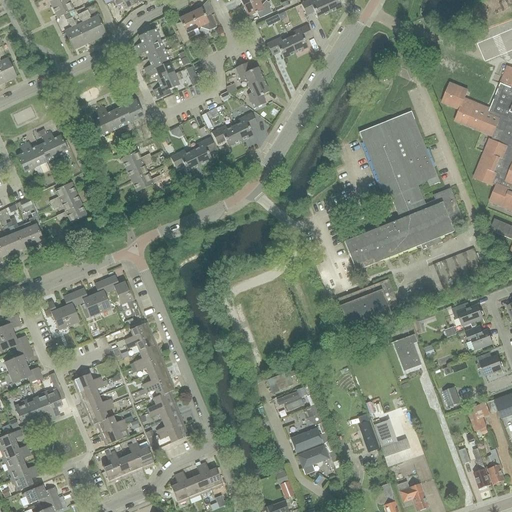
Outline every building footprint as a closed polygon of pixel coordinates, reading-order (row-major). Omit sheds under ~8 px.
[(78,0),(67,0),(52,7),(57,18),(64,15),(69,12),(73,11),(74,10),(70,4),(78,0)] [(144,1),(142,0),(117,0),(114,1),(116,6),(124,2),(127,9),(144,1)] [(272,13),(270,7),(271,7),(269,2),(268,2),(266,1),(262,6),(258,0),(256,0),(243,6),(248,17),(257,13),(260,19),(272,13)] [(330,13),(323,0),(318,0),(316,1),(315,0),(309,0),(301,4),(307,16),(315,12),(318,19),(330,13)] [(339,1),(340,0),(323,0),(330,13),(342,8),(339,1)] [(201,8),(190,14),(197,29),(200,27),(209,31),(211,30),(217,27),(211,14),(205,17),(201,8)] [(88,11),(83,13),(96,40),(107,35),(98,16),(91,19),(89,17),(90,16),(88,11)] [(96,40),(83,13),(78,15),(81,21),(82,21),(83,23),(76,26),(72,18),(85,45),(96,40)] [(197,29),(190,14),(179,19),(183,28),(178,30),(184,43),(190,40),(187,34),(197,29)] [(85,45),(72,18),(67,20),(70,26),(71,26),(72,28),(65,31),(74,50),(85,45)] [(272,18),(265,21),(268,26),(275,23),(272,18)] [(305,41),(313,37),(307,26),(294,32),(296,35),(289,39),(296,54),(308,48),(305,41)] [(135,46),(137,51),(160,41),(156,30),(139,37),(142,43),(135,46)] [(296,54),(289,39),(282,42),(280,38),(267,44),(273,56),(280,52),(284,59),(296,54)] [(165,52),(160,41),(137,51),(139,56),(146,53),(149,59),(165,52)] [(170,63),(165,52),(149,59),(151,66),(144,69),(146,73),(170,63)] [(186,57),(181,59),(184,65),(189,63),(186,57)] [(0,58),(0,69),(6,82),(17,77),(8,58),(1,62),(0,59),(0,58),(0,59),(0,58)] [(174,74),(170,63),(146,73),(148,78),(155,75),(158,81),(174,74)] [(245,80),(248,87),(264,80),(258,68),(251,71),(247,63),(236,69),(242,82),(245,80)] [(161,88),(154,91),(158,100),(172,94),(170,89),(179,85),(177,81),(182,79),(179,72),(174,74),(158,81),(161,88)] [(198,77),(191,80),(194,86),(198,85),(200,84),(200,83),(198,77)] [(262,95),(269,92),(264,80),(248,87),(252,94),(248,95),(254,109),(266,103),(262,95)] [(126,97),(122,99),(133,122),(144,117),(136,101),(129,104),(126,97)] [(133,122),(122,99),(117,101),(120,108),(114,111),(122,127),(133,122)] [(122,127),(114,111),(108,114),(104,107),(100,109),(111,132),(122,127)] [(111,132),(100,109),(95,111),(99,118),(92,121),(100,138),(111,132)] [(356,271),(384,260),(388,258),(421,245),(423,250),(432,246),(441,242),(439,238),(454,232),(451,227),(463,222),(450,189),(433,196),(435,200),(425,204),(418,186),(421,184),(428,182),(430,187),(440,183),(438,178),(411,112),(359,133),(380,184),(385,199),(391,197),(400,220),(344,242),(356,271)] [(250,129),(257,125),(252,113),(239,120),(240,123),(234,127),(241,142),(253,136),(250,129)] [(206,114),(202,116),(208,130),(213,128),(206,114)] [(179,126),(170,131),(172,135),(179,138),(183,135),(179,126)] [(241,142),(234,127),(227,130),(225,126),(212,133),(218,144),(226,141),(229,147),(241,142)] [(51,132),(46,135),(57,158),(68,152),(61,136),(54,139),(51,132)] [(57,158),(46,135),(42,137),(45,144),(39,147),(46,163),(57,158)] [(208,154),(216,150),(210,138),(197,145),(199,148),(192,151),(200,166),(212,160),(208,154)] [(46,163),(39,147),(32,150),(29,143),(25,145),(36,168),(46,163)] [(36,168),(25,145),(20,147),(23,154),(17,157),(25,173),(36,168)] [(200,166),(192,151),(186,155),(184,151),(171,157),(177,169),(184,165),(188,172),(200,166)] [(127,170),(151,159),(150,154),(141,159),(138,152),(121,159),(127,170)] [(154,163),(151,159),(127,170),(132,181),(148,174),(145,167),(154,163)] [(137,192),(162,180),(160,176),(151,180),(148,174),(132,181),(137,192)] [(52,206),(77,194),(71,183),(55,191),(58,198),(50,202),(52,206)] [(82,205),(77,194),(52,206),(54,210),(62,206),(65,212),(66,213),(82,205)] [(29,199),(20,202),(23,209),(32,205),(29,199)] [(87,216),(82,205),(66,213),(65,212),(57,216),(59,220),(68,216),(71,224),(87,216)] [(35,213),(32,214),(33,218),(35,222),(36,225),(40,224),(35,213)] [(15,218),(11,220),(13,226),(22,249),(28,246),(30,249),(32,248),(34,248),(32,243),(24,225),(18,227),(17,224),(15,218)] [(30,222),(24,225),(32,243),(34,248),(38,246),(36,243),(43,241),(36,225),(35,222),(33,218),(32,218),(29,220),(30,222)] [(22,249),(13,226),(9,228),(12,235),(6,237),(14,256),(18,254),(16,251),(22,249)] [(0,251),(3,257),(8,255),(10,257),(14,256),(6,237),(0,240),(0,239),(0,251)] [(471,249),(427,267),(437,290),(480,273),(471,249)] [(115,276),(105,280),(110,292),(115,290),(121,305),(132,301),(124,283),(118,285),(115,276)] [(104,294),(110,292),(105,280),(95,284),(98,294),(93,296),(100,314),(110,310),(104,294)] [(388,280),(351,294),(337,299),(339,306),(348,330),(400,310),(388,280)] [(100,314),(93,296),(87,298),(83,289),(73,293),(78,305),(84,303),(90,318),(100,314)] [(73,307),(78,305),(73,293),(63,297),(67,306),(61,309),(69,327),(79,322),(73,307)] [(69,327),(61,309),(56,311),(52,302),(42,306),(47,318),(52,316),(58,331),(69,327)] [(483,318),(478,306),(470,309),(468,303),(451,310),(456,320),(459,319),(462,326),(483,318)] [(419,334),(424,332),(420,324),(435,318),(433,314),(414,321),(419,334)] [(0,340),(14,335),(12,329),(21,326),(16,315),(5,320),(7,326),(0,328),(0,340)] [(409,321),(400,324),(404,334),(412,330),(409,321)] [(124,340),(126,345),(151,335),(147,323),(130,330),(133,337),(124,340)] [(493,344),(488,331),(482,333),(479,327),(466,332),(468,339),(471,338),(472,342),(466,344),(470,352),(475,350),(493,344)] [(445,331),(447,339),(457,335),(455,332),(449,330),(445,331)] [(16,340),(14,335),(0,340),(0,352),(0,353),(15,346),(17,352),(29,347),(25,337),(16,340)] [(156,346),(151,335),(126,345),(128,349),(136,346),(139,353),(156,346)] [(412,343),(417,341),(414,335),(389,344),(390,344),(395,343),(401,360),(404,368),(420,363),(412,343)] [(435,355),(432,345),(424,348),(427,358),(435,355)] [(161,357),(156,346),(139,353),(142,359),(134,363),(136,367),(161,357)] [(24,361),(32,358),(33,357),(29,347),(17,352),(20,357),(4,363),(9,374),(27,366),(24,361)] [(118,348),(113,350),(117,361),(123,359),(120,352),(118,348)] [(502,369),(498,357),(492,359),(490,353),(476,359),(478,365),(480,364),(485,376),(502,369)] [(165,368),(161,357),(136,367),(137,372),(146,368),(148,375),(165,368)] [(38,368),(32,371),(29,372),(27,366),(9,374),(13,384),(28,378),(30,383),(39,379),(42,378),(38,368)] [(305,376),(301,366),(295,369),(299,379),(305,376)] [(170,379),(165,368),(148,375),(151,381),(143,385),(145,389),(170,379)] [(292,371),(268,379),(271,386),(279,383),(281,390),(297,385),(292,371)] [(77,393),(102,382),(100,378),(92,381),(89,374),(72,381),(77,393)] [(174,390),(170,379),(145,389),(145,390),(146,394),(155,390),(157,397),(158,397),(170,392),(174,390)] [(104,387),(102,382),(77,393),(82,404),(99,397),(96,390),(104,387)] [(313,395),(309,385),(303,387),(307,397),(313,395)] [(460,402),(455,388),(443,392),(448,407),(460,402)] [(48,392),(45,393),(55,418),(60,416),(56,408),(62,406),(56,390),(48,393),(48,392)] [(174,403),(170,392),(158,397),(157,397),(153,399),(156,405),(147,409),(149,413),(174,403)] [(55,418),(45,393),(41,394),(42,396),(35,398),(42,414),(47,412),(50,420),(55,418)] [(511,415),(511,394),(494,401),(501,420),(511,415)] [(42,414),(35,398),(34,397),(24,401),(35,427),(40,425),(36,416),(42,414)] [(87,415),(112,404),(110,400),(101,403),(99,397),(82,404),(87,415)] [(35,427),(24,401),(21,402),(22,404),(15,407),(21,423),(27,420),(30,429),(35,427)] [(179,414),(174,403),(149,413),(151,418),(159,414),(162,421),(179,414)] [(483,418),(490,415),(486,403),(467,410),(474,432),(486,428),(483,418)] [(114,409),(112,404),(87,415),(92,426),(96,424),(108,419),(108,418),(105,412),(114,409)] [(320,413),(316,404),(310,406),(314,416),(320,413)] [(314,416),(310,406),(303,409),(307,419),(314,416)] [(183,425),(179,414),(162,421),(165,428),(157,431),(158,436),(183,425)] [(101,435),(126,424),(124,420),(115,423),(112,417),(108,418),(108,419),(96,424),(101,435)] [(15,419),(9,421),(13,429),(18,427),(15,419)] [(370,421),(361,424),(371,452),(380,449),(370,421)] [(328,432),(324,422),(318,425),(322,434),(328,432)] [(119,432),(128,429),(126,424),(101,435),(106,446),(122,439),(119,432)] [(188,437),(183,425),(158,436),(160,440),(169,437),(171,444),(188,437)] [(0,449),(0,451),(16,444),(14,439),(22,435),(20,431),(12,434),(0,438),(0,449)] [(145,434),(148,440),(149,439),(154,437),(152,431),(147,433),(145,434)] [(394,435),(378,441),(381,448),(397,443),(394,435)] [(406,440),(403,441),(397,443),(381,448),(388,467),(412,459),(406,440)] [(335,451),(331,441),(325,443),(329,453),(335,451)] [(137,443),(132,445),(143,469),(154,465),(147,448),(141,451),(137,443)] [(3,461),(28,451),(26,446),(18,450),(16,444),(0,451),(3,458),(2,458),(3,461)] [(143,469),(132,445),(128,446),(131,455),(125,457),(132,474),(143,469)] [(463,465),(470,462),(466,449),(459,451),(463,465)] [(485,470),(480,455),(478,449),(473,451),(480,471),(474,474),(475,475),(474,476),(475,480),(477,481),(480,489),(481,489),(482,489),(485,488),(486,487),(490,486),(487,477),(488,477),(485,470)] [(497,454),(495,450),(491,452),(492,456),(488,458),(490,463),(492,462),(494,468),(488,469),(494,485),(494,484),(496,485),(499,484),(500,482),(504,481),(502,472),(503,472),(497,454)] [(30,456),(28,451),(3,461),(4,465),(6,464),(9,471),(24,465),(22,459),(30,456)] [(132,474),(125,457),(118,460),(115,452),(110,454),(121,479),(132,474)] [(121,479),(110,454),(106,456),(109,464),(102,467),(109,484),(121,479)] [(206,463),(201,465),(211,490),(223,486),(216,469),(209,472),(206,463)] [(11,482),(37,471),(35,466),(26,470),(24,465),(9,471),(11,478),(10,478),(11,482)] [(211,490),(201,465),(196,467),(200,476),(193,478),(200,495),(211,490)] [(274,472),(279,484),(288,481),(284,469),(274,472)] [(30,479),(32,479),(39,476),(37,471),(11,482),(13,485),(14,484),(17,491),(33,485),(30,479)] [(200,495),(193,478),(187,481),(183,473),(179,475),(189,499),(200,495)] [(189,499),(179,475),(174,476),(178,485),(171,487),(178,504),(189,499)] [(293,494),(288,481),(279,484),(284,497),(293,494)] [(417,511),(428,508),(425,500),(426,500),(421,484),(409,488),(407,482),(397,486),(403,503),(413,499),(417,511)] [(378,496),(377,497),(377,499),(378,501),(378,503),(380,504),(382,504),(383,504),(384,506),(384,507),(384,508),(385,511),(398,511),(397,509),(398,509),(392,493),(393,493),(389,484),(382,486),(380,487),(382,493),(379,494),(378,496)] [(42,486),(32,491),(22,495),(23,498),(26,497),(29,504),(38,500),(40,506),(58,498),(54,488),(45,492),(42,486)] [(257,502),(263,499),(259,489),(253,491),(257,502)] [(2,492),(5,498),(10,496),(8,490),(2,492)] [(215,499),(219,508),(225,506),(222,497),(215,499)] [(53,511),(62,508),(58,498),(40,506),(31,509),(32,511),(53,511)] [(288,511),(285,501),(273,506),(273,505),(260,510),(260,511),(288,511)]
